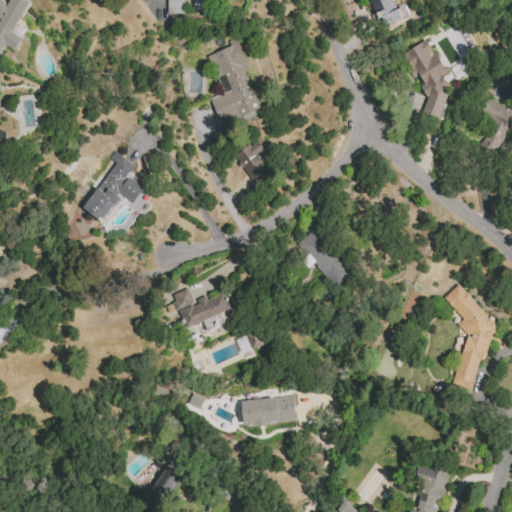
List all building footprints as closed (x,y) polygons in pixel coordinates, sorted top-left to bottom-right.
[(0,0),(0,52),(4,46),(14,51),(21,37),(14,33),(30,1),(27,0),(8,0),(7,3),(4,0),(0,0)] [(167,0),(167,12),(210,11),(209,0),(167,0)] [(368,0),(379,30),(396,24),(390,7),(394,5),(391,0),(368,0)] [(207,55),(216,80),(225,77),(230,90),(209,98),(219,124),(259,110),(245,70),(247,70),(236,38),(227,41),(229,47),(207,55)] [(439,111),(438,109),(449,103),(441,88),(446,85),(441,76),(445,74),(427,39),(401,53),(414,78),(419,75),(423,85),(417,88),(431,115),(439,111)] [(478,145),(495,153),(511,119),(511,110),(488,99),(478,116),(490,122),(478,145)] [(234,155),(251,181),(268,170),(257,154),(263,150),(256,140),(234,155)] [(115,163),(83,208),(103,223),(120,199),(141,214),(153,198),(143,190),(146,185),(129,173),(134,166),(114,151),(108,158),(115,163)] [(297,245),(338,287),(355,271),(314,228),(297,245)] [(467,335),(451,386),(469,391),(479,362),(484,357),(495,325),(458,284),(443,297),(461,318),(459,326),(467,335)] [(230,310),(224,293),(206,299),(206,298),(193,303),(188,289),(171,295),(184,328),(230,310)] [(0,320),(0,343),(21,334),(13,315),(0,320)] [(242,353),(264,344),(258,329),(236,338),(242,353)] [(187,404),(199,409),(204,399),(192,393),(187,404)] [(240,401),(243,426),(296,420),(293,395),(240,401)] [(146,494),(162,506),(189,468),(174,456),(146,494)] [(443,511),(443,468),(416,468),(416,478),(419,478),(420,511),(417,511),(443,511)] [(359,511),(361,509),(343,501),(337,511),(359,511)]
